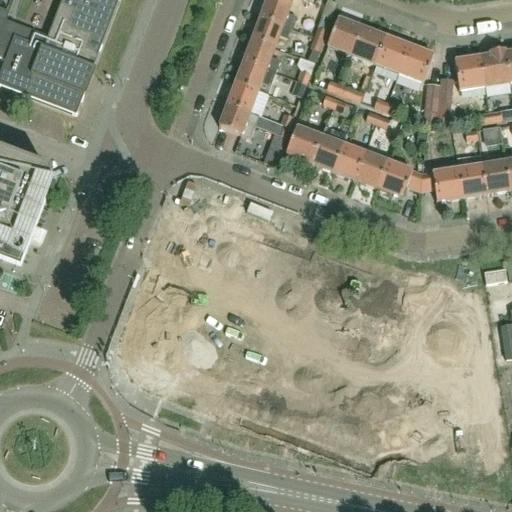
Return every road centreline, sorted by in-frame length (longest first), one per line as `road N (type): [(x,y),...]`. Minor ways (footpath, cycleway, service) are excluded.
road 1 (unknown): [(265,268),(256,310),(263,326),(468,395),(455,329),(442,316),(309,279)]
road 2 (residential): [(511,231),(415,246),(166,154)]
road 3 (residential): [(81,375),(166,154)]
road 4 (secondary): [(288,492),(84,434)]
road 5 (secondary): [(79,478),(288,492)]
road 6 (residential): [(166,154),(226,0)]
road 7 (residential): [(116,134),(165,0)]
road 8 (residential): [(511,10),(447,20),(393,0)]
